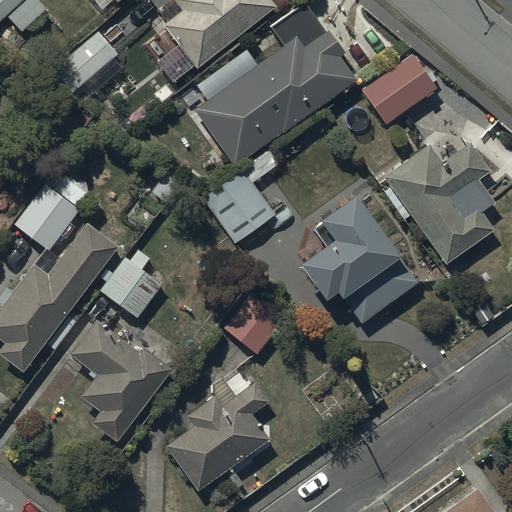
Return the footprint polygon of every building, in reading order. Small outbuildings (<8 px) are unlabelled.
[(0,0),(0,23),(5,19),(19,33),(45,9),(36,0),(0,0)] [(171,0),(179,10),(161,25),(196,69),(274,6),(269,0),(171,0)] [(191,109),(233,167),(280,131),(282,133),(354,80),(337,56),(343,52),(326,30),(324,32),(303,2),(290,12),(286,7),(266,21),(270,27),(268,28),(280,45),(191,109)] [(116,54),(96,31),(50,70),(71,93),(116,54)] [(383,123),(433,88),(426,77),(431,74),(425,65),(420,69),(410,55),(360,89),(383,123)] [(402,219),(407,215),(443,264),(492,229),(479,211),(492,202),(476,180),(488,172),(468,143),(442,162),(429,144),(382,177),(390,187),(383,193),(402,219)] [(10,224),(46,251),(78,209),(75,207),(86,193),(53,168),(10,224)] [(199,197),(233,244),(273,214),(241,169),(199,197)] [(177,181),(162,172),(149,193),(164,203),(177,181)] [(415,282),(350,195),(315,222),(329,241),(295,266),(321,300),(332,292),(337,299),(340,297),(360,324),(415,282)] [(31,264),(0,304),(0,341),(3,344),(0,347),(0,356),(19,371),(114,246),(84,223),(45,274),(31,264)] [(135,319),(161,284),(123,256),(97,290),(135,319)] [(254,355),(281,321),(250,296),(222,328),(254,355)] [(93,319),(66,355),(93,375),(77,396),(97,411),(88,422),(114,442),(170,369),(141,347),(136,352),(93,319)] [(191,425),(163,445),(195,491),(266,439),(248,414),(267,400),(253,381),(250,383),(247,379),(240,384),(237,379),(227,386),(222,379),(209,388),(213,394),(185,415),(191,425)] [(491,511),(474,488),(440,511),(491,511)]
